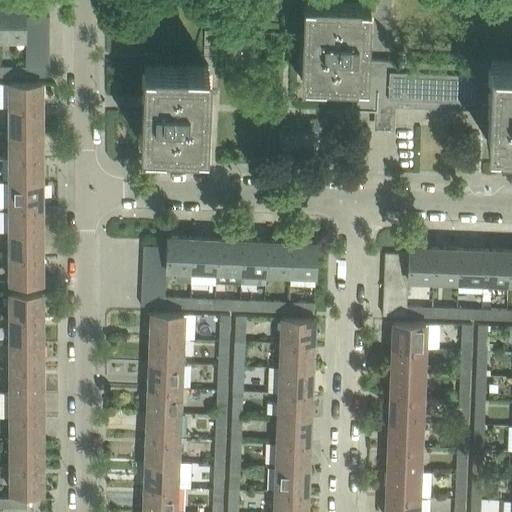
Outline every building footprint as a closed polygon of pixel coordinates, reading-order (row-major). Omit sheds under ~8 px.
[(481,100),(480,109),(488,109),(487,140),(511,141),(511,60),(490,60),(490,63),(367,58),(369,3),(307,0),(305,0),(302,81),(324,82),(324,80),(332,80),(332,88),(351,88),(350,108),(377,109),(377,95),(481,100)] [(25,27),(25,15),(25,1),(0,1),(0,36),(26,37),(25,27)] [(25,15),(25,27),(50,27),(50,15),(25,15)] [(25,27),(26,37),(26,39),(50,39),(50,27),(25,27)] [(26,39),(26,51),(50,51),(50,39),(26,39)] [(26,51),(26,63),(50,63),(50,51),(26,51)] [(50,63),(26,63),(26,75),(50,75),(50,63)] [(141,145),(163,146),(163,144),(205,145),(209,64),(186,63),(186,66),(144,64),(144,65),(145,65),(141,145)] [(9,65),(9,75),(25,75),(25,65),(9,65)] [(10,83),(0,82),(0,106),(10,106),(10,107),(42,107),(42,81),(22,81),(10,81),(10,83)] [(10,107),(10,131),(42,131),(42,107),(10,107)] [(10,131),(11,156),(42,156),(42,131),(10,131)] [(11,156),(11,181),(42,181),(42,156),(11,156)] [(11,181),(11,206),(42,206),(42,181),(11,181)] [(11,206),(11,231),(42,231),(42,206),(11,206)] [(11,231),(11,256),(42,255),(42,231),(11,231)] [(166,257),(166,267),(176,267),(176,280),(191,280),(191,268),(192,236),(167,235),(166,245),(166,257)] [(217,237),(192,236),(191,268),(215,269),(217,237)] [(242,239),(217,237),(215,269),(240,270),(242,239)] [(241,257),(240,270),(241,270),(240,283),(264,284),(265,271),(266,240),(242,239),(241,257)] [(291,241),(266,240),(265,271),(290,272),(291,241)] [(316,242),(291,241),(290,272),(315,273),(316,242)] [(142,244),(142,256),(166,257),(166,245),(142,244)] [(408,264),(407,277),(433,278),(434,246),(408,245),(408,252),(408,257),(408,264)] [(434,246),(433,278),(458,279),(459,247),(434,246)] [(459,257),(458,279),(459,279),(458,290),(482,291),(483,280),(484,257),(484,248),(459,247),(459,257)] [(484,248),(483,280),(508,281),(509,249),(484,248)] [(384,251),(384,263),(408,264),(408,257),(408,252),(384,251)] [(42,255),(11,256),(11,281),(42,281),(42,255)] [(142,256),(141,268),(166,269),(166,267),(166,257),(142,256)] [(384,263),(383,276),(407,277),(408,264),(384,263)] [(141,268),(141,280),(165,281),(166,269),(141,268)] [(383,276),(383,288),(407,289),(407,277),(383,276)] [(141,280),(140,292),(164,293),(165,281),(141,280)] [(383,288),(382,301),(406,302),(407,289),(383,288)] [(11,291),(11,317),(42,317),(42,291),(11,291)] [(164,293),(140,292),(140,304),(164,305),(164,293)] [(164,305),(181,306),(182,296),(164,295),(164,305)] [(198,297),(198,306),(214,307),(215,297),(198,297)] [(215,297),(214,307),(231,307),(231,298),(215,297)] [(248,299),(248,308),(264,309),(265,299),(248,299)] [(265,299),(264,309),(280,309),(280,300),(265,299)] [(298,310),(314,311),(314,301),(299,301),(298,310)] [(406,302),(382,301),(382,314),(406,314),(406,304),(406,302)] [(406,304),(406,314),(423,315),(424,305),(406,304)] [(441,317),(456,317),(456,307),(441,306),(441,317)] [(456,307),(456,317),(472,318),(472,307),(456,307)] [(491,319),(506,319),(506,309),(491,308),(491,319)] [(151,310),(150,336),(182,337),(183,312),(151,310)] [(219,330),(230,330),(231,314),(220,314),(219,330)] [(235,314),(234,330),(246,331),(246,314),(235,314)] [(282,316),(281,341),(312,342),(313,317),(282,316)] [(11,317),(11,341),(42,341),(42,317),(11,317)] [(393,320),(392,345),(424,346),(439,347),(439,346),(439,344),(440,324),(425,323),(425,321),(413,321),(393,320)] [(462,323),(462,339),(471,339),(472,323),(462,323)] [(478,323),(478,340),(487,340),(488,323),(478,323)] [(150,336),(149,360),(181,362),(182,337),(150,336)] [(11,341),(11,366),(42,366),(42,341),(11,341)] [(281,341),(280,366),(311,367),(312,342),(281,341)] [(392,345),(391,370),(423,371),(424,346),(392,345)] [(219,348),(218,363),(229,364),(230,348),(219,348)] [(233,348),(233,364),(244,364),(245,349),(233,348)] [(461,358),(460,373),(461,373),(470,373),(471,359),(461,358)] [(477,359),(476,373),(486,374),(487,359),(477,359)] [(149,360),(148,385),(180,386),(181,362),(149,360)] [(229,364),(218,363),(218,379),(229,379),(229,364)] [(233,364),(232,380),(244,380),(244,364),(233,364)] [(269,365),(268,390),(279,391),(310,392),(311,367),(280,366),(269,365)] [(11,366),(11,391),(42,391),(42,366),(11,366)] [(391,370),(390,395),(422,396),(423,371),(391,370)] [(460,373),(460,389),(470,389),(470,373),(461,373),(460,373)] [(476,373),(476,389),(485,390),(486,374),(476,373)] [(148,385),(147,410),(179,411),(180,386),(148,385)] [(0,391),(0,416),(11,416),(42,416),(42,391),(11,391),(0,391)] [(279,391),(278,415),(309,416),(310,392),(279,391)] [(390,395),(389,420),(421,421),(422,396),(390,395)] [(217,397),(216,413),(227,413),(228,398),(217,397)] [(232,398),(231,413),(243,414),(243,398),(232,398)] [(459,409),(458,422),(459,422),(468,423),(469,410),(460,409),(459,409)] [(147,410),(146,435),(178,436),(179,411),(147,410)] [(475,410),(474,423),(484,423),(485,410),(475,410)] [(227,413),(216,413),(216,428),(227,429),(227,413)] [(231,413),(230,438),(242,439),(243,414),(231,413)] [(278,415),(277,440),(308,441),(309,416),(278,415)] [(11,416),(11,441),(42,441),(42,416),(11,416)] [(389,420),(388,444),(420,446),(421,421),(389,420)] [(458,422),(458,437),(468,438),(468,423),(459,422),(458,422)] [(474,423),(474,438),(483,438),(484,423),(474,423)] [(146,435),(145,460),(177,461),(178,436),(146,435)] [(277,440),(276,465),(308,466),(308,441),(277,440)] [(11,441),(11,466),(42,466),(42,441),(11,441)] [(388,444),(387,469),(419,470),(420,446),(388,444)] [(215,447),(214,462),(225,463),(226,447),(215,447)] [(230,447),(229,463),(241,463),(241,448),(230,447)] [(457,458),(457,472),(467,472),(467,458),(457,458)] [(473,459),(472,473),(482,473),(483,459),(473,459)] [(145,460),(144,484),(176,486),(177,461),(145,460)] [(225,463),(214,462),(214,478),(225,478),(225,463)] [(229,463),(228,488),(240,488),(241,463),(229,463)] [(276,465),(275,490),(307,491),(308,466),(276,465)] [(42,466),(11,466),(11,491),(42,491),(42,466)] [(387,469),(387,494),(418,495),(419,470),(387,469)] [(457,472),(456,488),(466,488),(467,472),(457,472)] [(472,473),(472,489),(481,489),(482,473),(472,473)] [(144,484),(143,509),(175,510),(175,511),(188,511),(189,487),(176,486),(144,484)] [(275,490),(274,511),(305,511),(307,491),(275,490)] [(417,511),(418,495),(387,494),(385,511),(417,511)] [(213,496),(212,511),(218,511),(223,511),(224,497),(213,496)] [(26,507),(26,497),(11,497),(11,507),(26,507)] [(228,497),(227,511),(238,511),(239,497),(228,497)]
